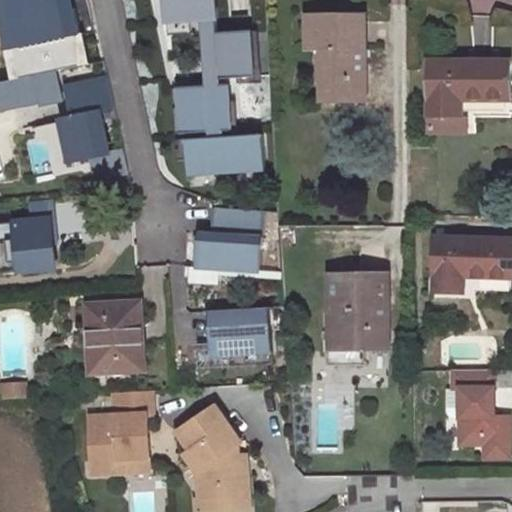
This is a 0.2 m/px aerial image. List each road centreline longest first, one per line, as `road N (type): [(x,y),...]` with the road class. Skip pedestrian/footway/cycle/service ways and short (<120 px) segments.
road 1 (unknown): [(167,268),(158,178),(120,0)]
road 2 (residential): [(511,490),(357,491)]
